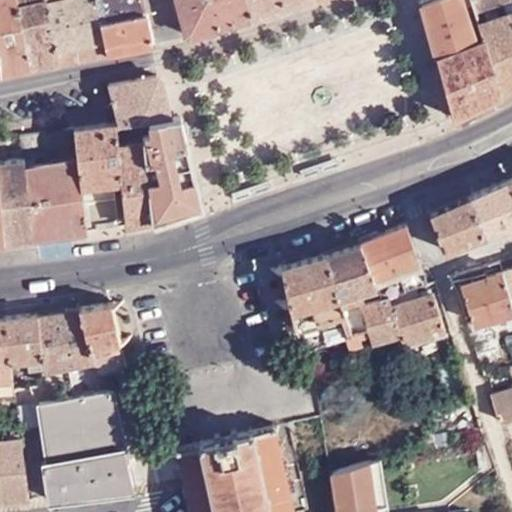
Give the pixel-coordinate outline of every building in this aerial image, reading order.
[(0,0),(0,71),(29,65),(16,0),(0,0)] [(16,0),(29,65),(59,59),(46,0),(16,0)] [(46,0),(59,59),(106,50),(99,13),(96,0),(46,0)] [(96,0),(99,13),(146,4),(145,0),(96,0)] [(251,17),(246,0),(176,0),(185,33),(191,36),(251,17)] [(305,0),(246,0),(251,17),(305,0)] [(425,0),(422,1),(429,27),(475,10),(472,0),(425,0)] [(483,35),(499,92),(511,85),(511,0),(472,0),(475,10),(483,35)] [(99,13),(106,50),(150,43),(153,39),(153,35),(146,4),(99,13)] [(429,27),(436,53),(483,35),(475,10),(429,27)] [(453,116),(499,92),(483,35),(436,53),(453,116)] [(139,118),(170,115),(161,78),(156,75),(108,84),(116,120),(139,118)] [(150,216),(193,206),(170,115),(139,118),(141,138),(150,216)] [(78,129),(80,155),(84,227),(124,222),(118,144),(115,124),(78,129)] [(124,222),(150,216),(141,138),(117,141),(118,144),(124,222)] [(80,155),(77,156),(25,163),(30,235),(84,227),(80,155)] [(25,156),(0,159),(0,193),(3,238),(30,235),(25,163),(25,156)] [(511,224),(511,191),(505,178),(471,193),(486,234),(511,224)] [(486,234),(471,193),(429,212),(443,250),(486,234)] [(374,287),(379,300),(390,296),(426,285),(404,223),(359,240),(374,287)] [(324,253),(338,299),(374,287),(359,240),(324,253)] [(340,312),(342,311),(338,299),(324,253),(281,264),(296,325),(301,324),(302,328),(341,317),(340,312)] [(502,260),(496,262),(500,272),(511,311),(511,312),(511,267),(505,270),(502,260)] [(511,311),(500,272),(459,285),(470,323),(511,311)] [(401,335),(404,343),(445,330),(433,292),(392,305),(401,335)] [(379,300),(362,305),(373,343),(401,335),(392,305),(390,296),(379,300)] [(108,304),(77,309),(90,355),(96,377),(106,375),(124,370),(108,304)] [(77,309),(36,313),(41,377),(48,376),(47,360),(90,355),(77,309)] [(302,328),(306,348),(343,339),(345,347),(357,345),(354,332),(350,333),(342,311),(340,312),(341,317),(302,328)] [(36,313),(3,317),(11,380),(41,377),(36,313)] [(3,317),(0,317),(0,395),(13,394),(11,380),(3,317)] [(511,388),(488,396),(497,421),(511,416),(511,366),(507,368),(511,380),(511,379),(511,388)] [(106,375),(96,377),(100,389),(110,389),(106,375)] [(132,489),(110,389),(37,404),(44,462),(39,463),(44,501),(132,489)] [(463,428),(480,423),(475,410),(459,415),(463,428)] [(292,511),(290,504),(295,502),(294,493),(288,494),(284,478),(289,476),(288,471),(283,472),(279,455),(283,454),(282,447),(277,447),(274,429),(278,427),(278,423),(272,424),(272,421),(268,422),(269,425),(250,429),(250,427),(245,427),(246,431),(231,434),(231,430),(209,435),(210,439),(200,441),(199,437),(196,438),(197,442),(183,445),(183,441),(177,442),(178,446),(173,447),(174,451),(178,451),(182,469),(179,470),(180,477),(185,476),(188,493),(184,494),(185,499),(190,498),(192,511),(292,511)] [(0,440),(0,506),(27,503),(18,439),(0,440)] [(370,458),(328,470),(334,511),(507,511),(491,459),(485,464),(483,449),(479,449),(477,448),(476,446),(475,440),(393,451),(370,458)] [(370,456),(328,469),(328,470),(370,458),(370,456)]
